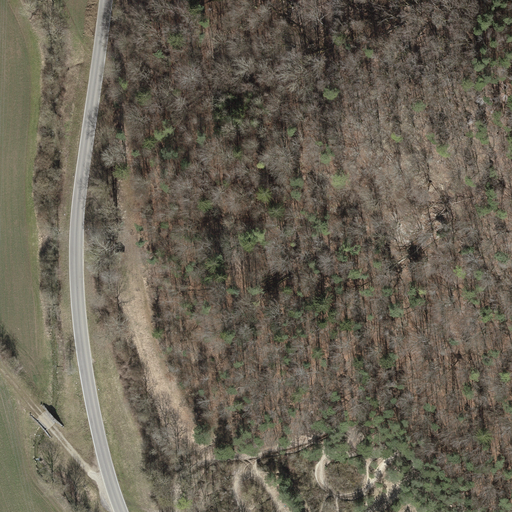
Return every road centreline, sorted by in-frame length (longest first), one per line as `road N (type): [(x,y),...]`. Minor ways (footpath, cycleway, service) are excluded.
road 1 (primary): [(107,0),(77,261),(93,409),(121,511)]
road 2 (track): [(166,511),(110,486),(0,364)]
